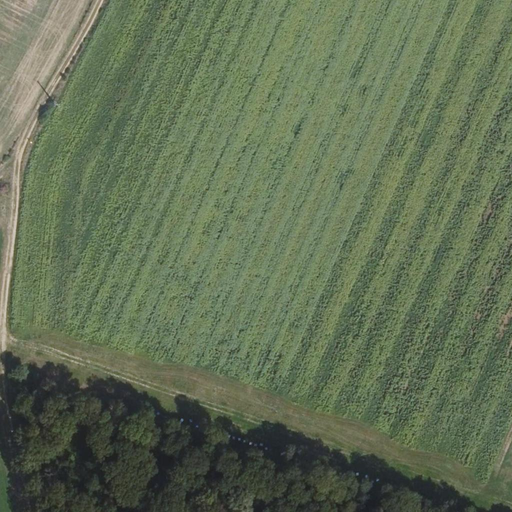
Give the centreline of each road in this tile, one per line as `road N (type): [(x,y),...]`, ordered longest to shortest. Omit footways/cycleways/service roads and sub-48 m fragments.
road 1 (track): [(95,0),(12,164)]
road 2 (track): [(12,164),(0,342)]
road 3 (track): [(0,374),(28,511)]
